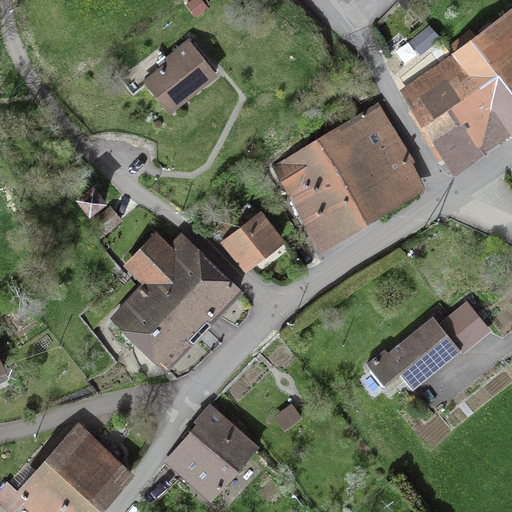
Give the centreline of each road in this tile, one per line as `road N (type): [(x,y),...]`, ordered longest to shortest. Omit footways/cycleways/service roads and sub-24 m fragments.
road 1 (residential): [(5,0),(9,33),(35,87),(87,152),(203,241),(274,311)]
road 2 (residential): [(274,311),(467,186)]
road 3 (residential): [(192,395),(144,394),(0,431)]
road 4 (residential): [(113,511),(192,395)]
